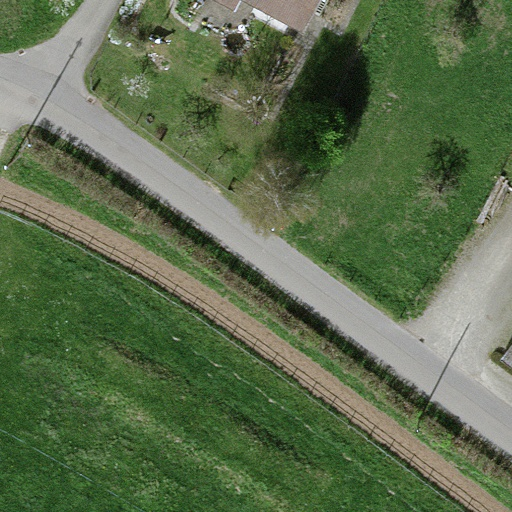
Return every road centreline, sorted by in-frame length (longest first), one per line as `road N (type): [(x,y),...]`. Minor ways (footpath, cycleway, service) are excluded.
road 1 (unclassified): [(511,437),(43,95)]
road 2 (track): [(474,511),(188,303),(0,203)]
